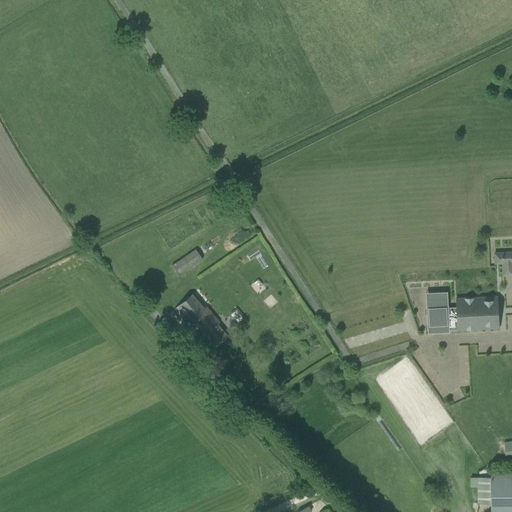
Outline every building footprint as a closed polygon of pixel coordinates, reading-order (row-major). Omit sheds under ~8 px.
[(172,266),(178,276),(202,259),(196,249),(172,266)] [(503,257),(494,257),(495,264),(511,262),(511,251),(511,252),(511,254),(502,255),(503,257)] [(178,306),(174,309),(182,318),(185,315),(214,346),(221,340),(227,335),(217,324),(192,294),(178,306)] [(446,299),(427,300),(429,332),(448,331),(448,330),(457,330),(457,331),(499,329),(498,297),(455,299),(456,307),(447,308),(446,299)] [(511,511),(511,473),(490,474),(490,478),(490,504),(490,511),(511,511)] [(490,504),(490,478),(477,478),(470,478),(470,487),(477,487),(477,504),(490,504)]
